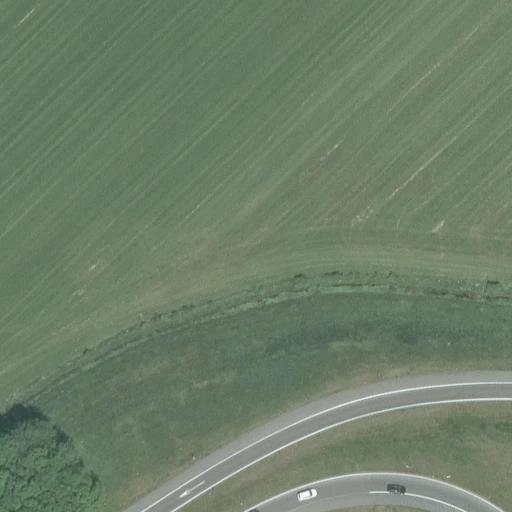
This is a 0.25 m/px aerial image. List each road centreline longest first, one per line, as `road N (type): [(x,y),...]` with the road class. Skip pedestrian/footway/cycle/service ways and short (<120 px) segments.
road 1 (motorway): [(511,395),(435,396),(358,412),(296,435),(166,511)]
road 2 (motorway): [(268,511),(327,490),(389,483),(452,494),(484,511)]
